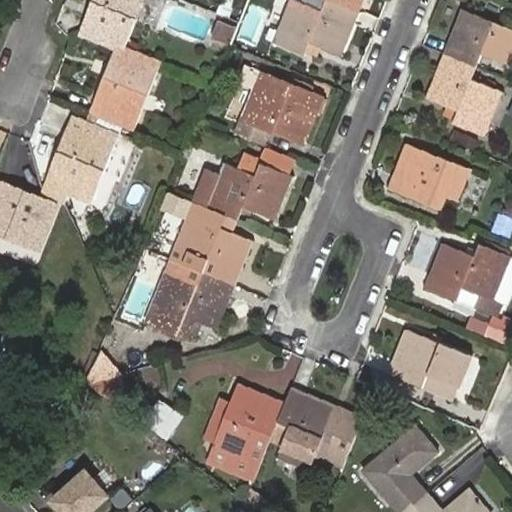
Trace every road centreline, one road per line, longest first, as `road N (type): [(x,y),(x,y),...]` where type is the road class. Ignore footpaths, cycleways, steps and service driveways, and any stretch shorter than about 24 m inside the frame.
road 1 (residential): [(332,215),(286,321),(340,344),(386,238)]
road 2 (residential): [(414,0),(332,215)]
